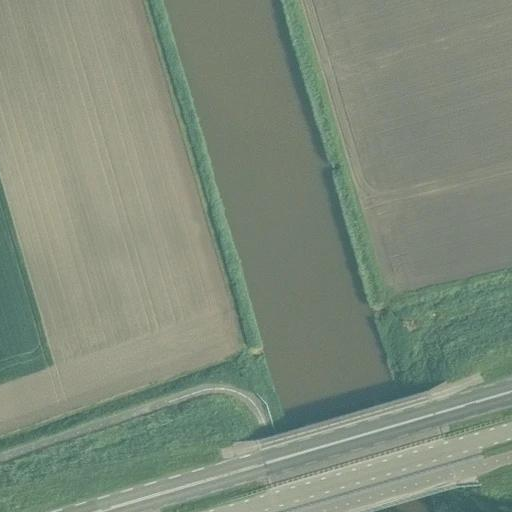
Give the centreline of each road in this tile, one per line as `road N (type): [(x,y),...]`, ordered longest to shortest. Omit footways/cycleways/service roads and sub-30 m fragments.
road 1 (primary): [(106,511),(432,413)]
road 2 (unclassified): [(239,511),(511,432)]
